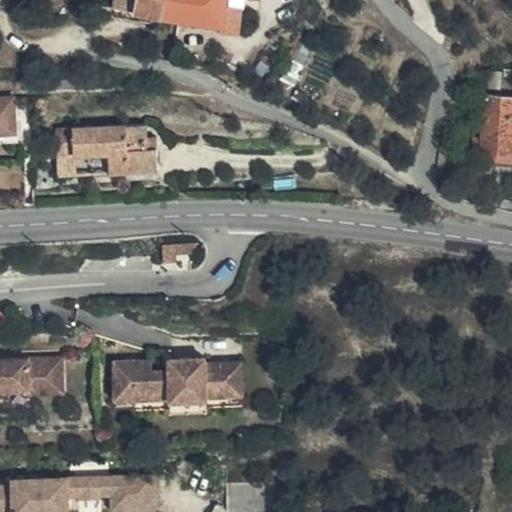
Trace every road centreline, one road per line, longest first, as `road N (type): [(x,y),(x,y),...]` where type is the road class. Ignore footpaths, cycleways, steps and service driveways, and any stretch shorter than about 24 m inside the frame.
road 1 (residential): [(0,290),(206,283),(225,269),(239,215)]
road 2 (tertiary): [(511,243),(239,215)]
road 3 (tertiary): [(239,215),(0,226)]
road 4 (residential): [(383,0),(441,65),(418,184)]
road 5 (track): [(0,80),(204,83)]
